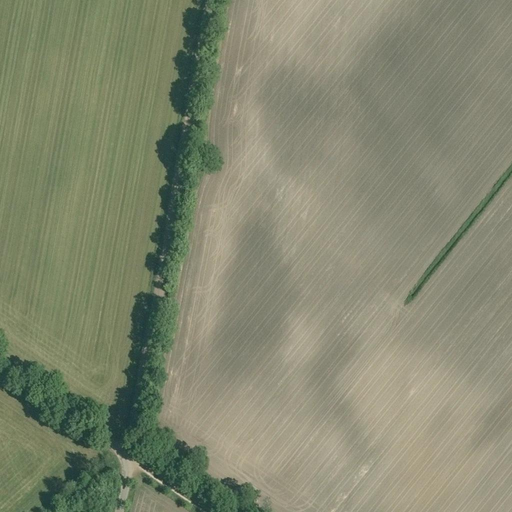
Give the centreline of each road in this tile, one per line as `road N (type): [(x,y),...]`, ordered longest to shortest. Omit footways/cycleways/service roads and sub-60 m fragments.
road 1 (track): [(210,511),(131,457),(207,0)]
road 2 (unclassified): [(117,511),(131,457),(0,366)]
